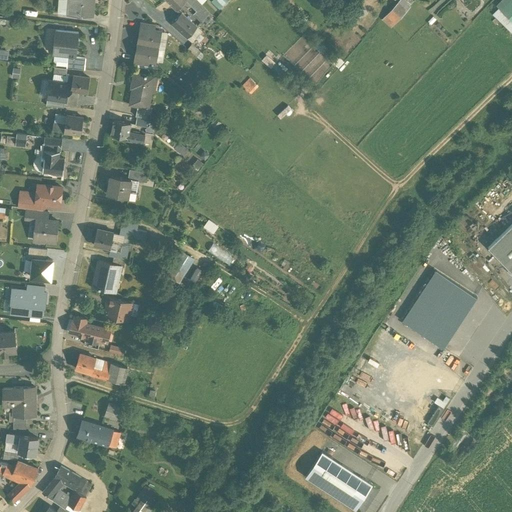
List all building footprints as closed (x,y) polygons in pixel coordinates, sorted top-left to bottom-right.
[(67,0),(67,14),(92,16),(93,0),(67,0)] [(167,0),(176,10),(186,0),(167,0)] [(210,13),(197,0),(194,0),(190,4),(197,11),(204,19),(210,13)] [(228,0),(212,0),(211,2),(219,10),(228,0)] [(414,0),(401,0),(384,19),(392,26),(415,1),(414,0)] [(511,0),(503,0),(497,7),(499,9),(493,15),(511,33),(511,0)] [(204,19),(197,11),(194,14),(201,22),(204,19)] [(197,27),(182,13),(172,24),(187,38),(197,27)] [(141,29),(139,43),(159,46),(161,32),(154,31),(141,29)] [(79,32),(56,30),(53,55),(68,56),(76,57),(79,32)] [(159,46),(139,43),(136,58),(149,61),(156,62),(159,46)] [(200,52),(191,44),(187,48),(196,56),(200,52)] [(10,52),(0,50),(0,59),(9,60),(10,52)] [(76,57),(68,56),(67,68),(85,70),(86,58),(76,57)] [(12,76),(19,77),(20,68),(13,67),(12,76)] [(67,68),(55,67),(54,74),(66,75),(66,74),(67,68)] [(155,77),(134,73),(131,88),(133,89),(129,105),(137,107),(148,109),(148,108),(155,77)] [(66,75),(54,74),(53,80),(68,83),(69,74),(66,74),(66,75)] [(89,77),(74,75),(69,74),(68,83),(72,83),(71,90),(87,92),(89,77)] [(251,92),(258,84),(250,77),(243,85),(251,92)] [(53,80),(49,80),(46,98),(47,98),(65,101),(66,101),(67,93),(71,90),(72,83),(68,83),(53,80)] [(65,101),(47,98),(46,105),(64,107),(65,101)] [(148,109),(137,107),(135,116),(150,118),(151,108),(148,108),(148,109)] [(25,111),(14,109),(13,119),(24,121),(25,111)] [(83,117),(67,115),(66,124),(64,131),(64,132),(81,134),(83,117)] [(66,124),(57,122),(58,120),(55,119),(53,130),(64,131),(66,124)] [(131,123),(114,120),(112,135),(127,138),(128,138),(129,132),(131,123)] [(146,135),(129,132),(128,138),(127,138),(127,140),(144,143),(146,135)] [(27,139),(17,136),(15,145),(25,147),(27,139)] [(62,138),(45,136),(43,150),(45,150),(45,149),(60,151),(61,152),(62,138)] [(182,154),(187,150),(178,142),(174,146),(182,154)] [(60,151),(45,149),(45,150),(42,171),(51,172),(51,173),(59,174),(59,173),(63,174),(65,158),(59,157),(60,151)] [(141,171),(131,170),(129,179),(138,181),(147,182),(148,176),(141,171)] [(129,179),(111,175),(107,193),(128,197),(129,190),(136,192),(138,181),(129,179)] [(60,188),(37,185),(36,194),(35,200),(36,200),(35,203),(41,204),(55,206),(56,201),(59,201),(60,188)] [(136,192),(129,190),(128,197),(135,199),(136,192)] [(35,200),(19,198),(18,207),(26,208),(40,210),(41,204),(35,203),(36,200),(35,200)] [(40,210),(26,208),(25,218),(35,219),(46,220),(47,211),(40,210)] [(208,218),(203,225),(213,232),(218,225),(208,218)] [(46,220),(35,219),(33,241),(43,242),(43,240),(54,241),(56,221),(46,220)] [(511,223),(488,247),(511,271),(511,223)] [(137,229),(122,226),(120,234),(125,235),(136,237),(137,229)] [(114,232),(97,228),(94,245),(110,248),(112,241),(114,232)] [(125,235),(120,234),(114,232),(112,241),(123,243),(125,235)] [(123,243),(112,241),(110,248),(121,250),(123,243)] [(208,251),(231,262),(235,253),(212,243),(208,251)] [(32,257),(46,258),(47,249),(29,247),(28,258),(32,258),(32,257)] [(195,259),(179,249),(165,272),(180,282),(195,259)] [(126,259),(114,256),(113,263),(122,265),(122,266),(125,267),(126,259)] [(46,258),(32,257),(32,258),(30,277),(50,279),(52,259),(46,258)] [(113,263),(99,260),(94,288),(113,292),(116,280),(119,281),(122,266),(122,265),(113,263)] [(445,347),(477,298),(436,271),(404,320),(445,347)] [(47,292),(44,292),(26,290),(13,288),(11,313),(44,317),(47,292)] [(133,303),(108,297),(106,304),(108,304),(106,310),(110,311),(109,317),(129,322),(133,303)] [(86,324),(74,322),(74,321),(73,320),(70,332),(86,337),(100,340),(100,341),(107,343),(111,330),(86,324)] [(14,331),(0,332),(0,352),(2,352),(2,354),(8,354),(8,352),(16,351),(14,331)] [(99,343),(85,339),(84,345),(98,349),(99,343)] [(110,352),(123,355),(125,349),(112,345),(110,352)] [(96,358),(81,353),(76,369),(91,373),(96,358)] [(96,358),(91,373),(90,375),(99,377),(104,361),(96,358)] [(112,363),(104,361),(99,377),(108,380),(112,363)] [(127,368),(112,363),(108,380),(123,384),(127,368)] [(35,388),(13,388),(13,389),(4,389),(4,403),(15,403),(15,402),(18,402),(18,415),(18,416),(26,416),(36,416),(35,388)] [(132,410),(109,402),(104,416),(128,423),(132,410)] [(112,430),(83,421),(78,436),(108,445),(112,430)] [(121,432),(112,430),(108,445),(123,450),(125,443),(118,441),(121,432)] [(21,436),(7,434),(6,442),(20,444),(21,436)] [(38,438),(21,436),(20,444),(19,452),(36,454),(38,438)] [(20,444),(6,442),(4,450),(15,452),(18,454),(19,454),(19,452),(20,444)] [(15,452),(4,450),(3,459),(18,460),(19,454),(18,454),(15,452)] [(372,484),(322,451),(305,476),(356,509),(372,484)] [(38,469),(18,461),(15,467),(10,477),(22,482),(31,486),(38,469)] [(15,467),(7,464),(3,473),(10,477),(15,467)] [(81,478),(61,466),(55,477),(63,482),(74,489),(81,478)] [(63,482),(55,477),(50,484),(55,487),(56,490),(63,482)] [(81,478),(74,489),(80,492),(86,481),(81,478)] [(22,482),(17,487),(23,493),(31,486),(22,482)] [(55,487),(50,484),(43,493),(50,498),(56,490),(55,487)] [(136,500),(140,502),(132,511),(151,511),(152,510),(147,507),(155,497),(153,496),(155,491),(145,485),(136,500)] [(17,487),(8,496),(7,495),(5,496),(12,504),(23,493),(17,487)] [(86,497),(76,492),(70,503),(68,505),(78,511),(86,497)] [(67,500),(56,493),(52,499),(60,505),(62,507),(67,500)]
